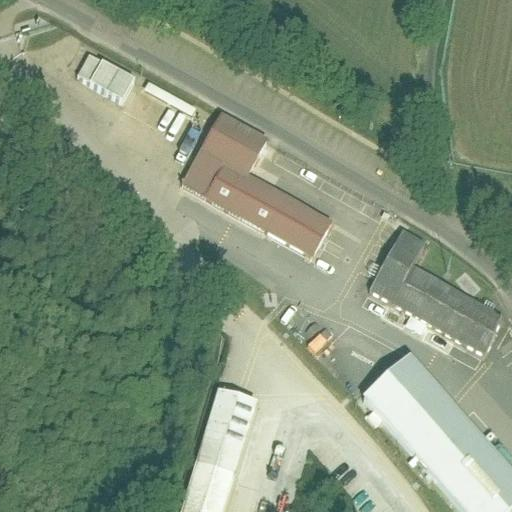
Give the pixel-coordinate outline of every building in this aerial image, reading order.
[(120,90),(84,80),(77,107),(112,117),(120,90)] [(184,205),(305,274),(322,243),(244,198),(261,168),(219,144),(184,205)] [(132,225),(84,174),(60,196),(107,248),(132,225)] [(499,331),(416,287),(424,272),(391,254),(361,312),(477,373),(499,331)] [(511,511),(511,482),(411,365),(363,407),(453,511),(511,511)] [(254,424),(218,411),(198,468),(234,481),(254,424)]
